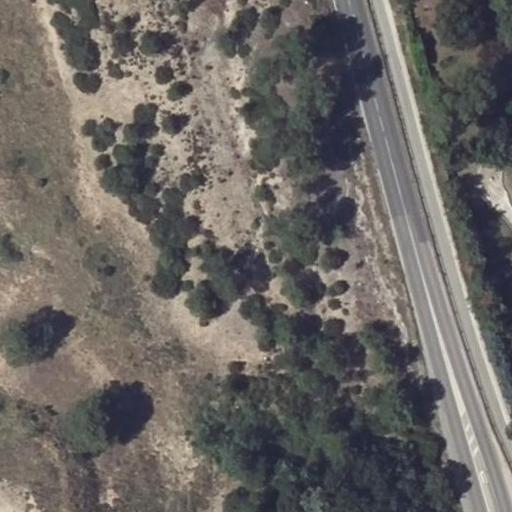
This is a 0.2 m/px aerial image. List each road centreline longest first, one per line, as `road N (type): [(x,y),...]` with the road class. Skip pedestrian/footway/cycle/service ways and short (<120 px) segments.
road 1 (secondary): [(346,0),(419,271)]
road 2 (secondary): [(502,511),(419,271)]
road 3 (secondary): [(419,271),(481,511)]
